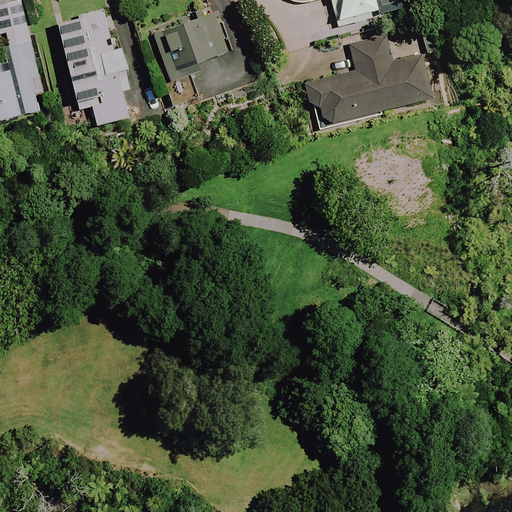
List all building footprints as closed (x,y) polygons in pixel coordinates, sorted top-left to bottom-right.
[(325,0),(332,25),(379,12),(375,0),(325,0)] [(0,121),(45,111),(20,1),(0,5),(0,22),(11,71),(0,73),(0,121)] [(119,50),(109,13),(57,26),(77,102),(88,99),(95,126),(127,118),(121,93),(134,90),(124,49),(119,50)] [(152,36),(168,83),(191,75),(188,67),(227,54),(214,14),(152,36)] [(385,42),(384,37),(313,58),(310,50),(275,60),(285,91),(304,86),(317,131),(430,99),(412,35),(385,42)]
